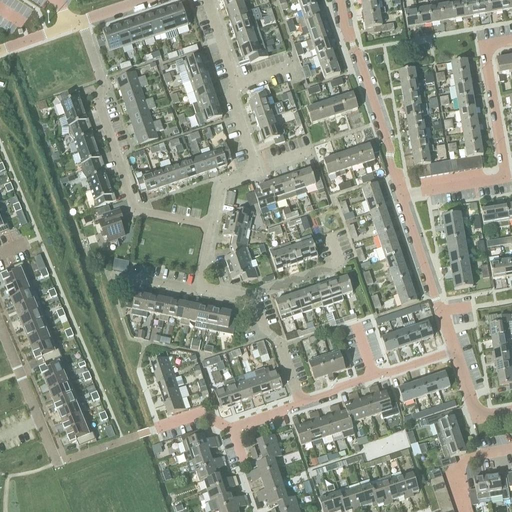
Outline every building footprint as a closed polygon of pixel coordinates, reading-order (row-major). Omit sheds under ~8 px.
[(225,9),(243,3),(241,0),(224,0),(225,1),(223,2),(225,9)] [(301,12),(316,7),(313,0),(298,0),(297,1),(301,12)] [(475,0),(463,0),(464,3),(467,19),(479,17),(476,1),(475,0)] [(475,0),(476,1),(479,17),(491,14),(488,0),(475,0)] [(488,0),(491,14),(503,12),(500,0),(488,0)] [(511,0),(500,0),(503,12),(511,10),(511,0)] [(231,18),(246,13),(243,3),(225,9),(228,16),(230,15),(231,18)] [(362,6),(364,18),(380,15),(386,14),(385,9),(379,10),(378,3),(362,6)] [(464,3),(452,5),(455,21),(467,19),(464,3)] [(452,5),(441,7),(444,23),(455,21),(452,5)] [(169,11),(176,31),(190,26),(187,16),(185,17),(182,7),(169,11)] [(303,19),(298,20),(300,25),(320,18),(316,7),(301,12),(303,19)] [(441,7),(429,9),(432,25),(444,23),(441,7)] [(429,9),(417,11),(420,27),(432,25),(429,9)] [(169,11),(158,15),(165,35),(176,31),(169,11)] [(230,22),(232,30),(255,22),(252,11),(246,13),(231,18),(232,21),(230,22)] [(417,11),(405,13),(408,29),(420,27),(417,11)] [(158,15),(147,18),(154,38),(165,35),(158,15)] [(387,33),(386,26),(382,27),(380,15),(364,18),(366,30),(374,29),(375,35),(387,33)] [(147,18),(136,22),(143,42),(154,38),(147,18)] [(320,18),(300,25),(302,29),(306,28),(309,35),(324,30),(320,18)] [(136,22),(126,25),(132,46),(143,42),(136,22)] [(237,36),(238,39),(259,32),(255,22),(232,30),(235,37),(237,36)] [(113,30),(120,50),(132,46),(126,25),(113,30)] [(107,54),(120,50),(113,30),(103,33),(104,36),(106,43),(104,44),(107,54)] [(311,41),(306,42),(308,48),(328,41),(324,30),(309,35),(311,41)] [(237,43),(239,50),(257,44),(262,42),(259,32),(238,39),(239,42),(237,43)] [(104,36),(96,39),(100,49),(105,47),(104,44),(106,43),(104,36)] [(310,53),(314,51),(316,57),(332,52),(328,41),(308,48),(310,53)] [(257,44),(239,50),(242,58),(244,57),(245,60),(249,59),(251,65),(268,59),(262,42),(257,44)] [(196,46),(183,51),(185,56),(198,51),(196,46)] [(302,50),(296,52),(298,58),(304,56),(302,50)] [(316,57),(320,69),(336,64),(332,52),(316,57)] [(187,73),(205,67),(201,57),(183,63),(187,73)] [(503,75),(510,74),(511,74),(508,58),(496,60),(499,76),(498,76),(500,84),(504,83),(503,75)] [(467,61),(451,64),(453,76),(469,74),(467,61)] [(336,64),(320,69),(324,80),(340,75),(336,64)] [(190,83),(208,77),(205,67),(187,73),(190,83)] [(401,85),(417,82),(415,70),(399,72),(401,85)] [(135,73),(116,80),(120,91),(147,82),(145,77),(137,80),(135,73)] [(469,74),(453,76),(455,89),(471,87),(469,74)] [(194,94),(212,88),(208,77),(190,83),(194,94)] [(437,79),(436,79),(438,89),(440,89),(439,84),(445,83),(445,78),(438,79),(437,79)] [(335,82),(337,88),(343,86),(341,80),(335,82)] [(147,82),(120,91),(124,102),(143,96),(141,89),(148,87),(147,82)] [(403,97),(419,94),(417,82),(401,85),(403,97)] [(471,87),(455,89),(457,101),(473,98),(471,87)] [(197,104),(215,98),(212,88),(194,94),(197,104)] [(309,97),(315,95),(313,88),(307,90),(309,97)] [(79,91),(57,98),(57,99),(61,104),(65,116),(83,110),(79,99),(81,98),(79,91)] [(252,114),(254,113),(269,107),(266,97),(268,97),(266,91),(251,95),(253,101),(250,102),(251,105),(249,106),(252,114)] [(286,95),(283,96),(285,102),(288,101),(293,100),(291,93),(286,95)] [(405,109),(421,106),(419,94),(403,97),(405,109)] [(341,99),(346,114),(358,110),(353,95),(341,99)] [(143,96),(124,102),(124,103),(128,113),(154,104),(153,99),(145,102),(143,96)] [(197,104),(193,105),(196,116),(201,114),(219,108),(215,98),(197,104)] [(473,98),(457,101),(459,112),(475,110),(473,98)] [(330,103),(335,118),(346,114),(341,99),(330,103)] [(323,122),(335,118),(330,103),(318,107),(323,122)] [(132,124),(150,118),(148,112),(156,109),(154,104),(128,113),(132,124)] [(254,113),(257,123),(273,118),(278,116),(275,105),(269,107),(254,113)] [(406,120),(423,117),(421,106),(405,109),(406,120)] [(312,126),(323,122),(318,107),(307,110),(312,126)] [(196,116),(195,116),(199,128),(213,123),(212,122),(222,119),(219,108),(201,114),(196,116)] [(69,135),(91,128),(89,120),(87,121),(83,110),(65,116),(69,127),(69,135)] [(475,110),(459,112),(461,124),(477,121),(475,110)] [(408,132),(425,129),(423,117),(406,120),(408,132)] [(150,118),(132,124),(135,135),(162,126),(160,121),(152,124),(150,118)] [(276,128),(273,119),(273,118),(257,123),(261,133),(276,128)] [(477,121),(461,124),(463,135),(479,133),(477,121)] [(162,126),(135,135),(139,147),(158,140),(156,134),(164,131),(162,126)] [(91,128),(69,135),(69,136),(74,142),(78,154),(96,147),(92,136),(94,136),(91,128)] [(261,133),(259,134),(261,141),(263,141),(265,144),(273,141),(275,146),(285,143),(283,137),(280,138),(276,128),(261,133)] [(408,132),(410,144),(427,141),(425,129),(408,132)] [(479,133),(463,135),(465,147),(481,145),(479,133)] [(427,141),(410,144),(413,156),(429,153),(434,152),(433,147),(428,148),(427,141)] [(211,153),(217,171),(227,167),(226,163),(232,161),(225,142),(225,143),(211,153)] [(481,145),(465,147),(467,158),(467,159),(468,159),(475,158),(481,157),(483,156),(481,145)] [(363,166),(365,165),(375,162),(370,146),(358,150),(363,166)] [(82,173),(104,166),(101,158),(100,159),(96,147),(78,154),(82,165),(82,173)] [(352,169),(363,166),(358,150),(346,154),(352,169)] [(207,174),(217,171),(211,153),(201,156),(207,174)] [(429,153),(413,156),(414,168),(417,168),(423,167),(429,166),(431,165),(429,153)] [(335,158),(341,177),(346,176),(345,172),(352,169),(346,154),(335,158)] [(197,177),(207,174),(201,156),(191,160),(197,177)] [(481,157),(475,158),(477,170),(483,169),(481,157)] [(328,177),(336,175),(337,178),(341,177),(335,158),(323,162),(328,177)] [(467,158),(462,159),(464,172),(470,171),(468,159),(467,159),(467,158)] [(475,158),(468,159),(470,171),(477,170),(475,158)] [(462,159),(456,161),(458,173),(464,172),(462,159)] [(187,181),(197,177),(191,160),(181,163),(187,181)] [(447,162),(441,163),(443,175),(449,174),(447,162)] [(177,184),(187,181),(181,163),(171,166),(177,184)] [(441,163),(435,164),(437,177),(443,175),(441,163)] [(91,192),(109,185),(105,174),(107,174),(104,166),(82,173),(82,174),(87,180),(91,192)] [(168,188),(177,184),(171,166),(162,170),(168,188)] [(429,166),(423,167),(425,179),(431,178),(429,166)] [(158,191),(168,188),(162,170),(152,173),(158,191)] [(300,174),(305,190),(315,186),(317,192),(323,190),(317,172),(312,174),(310,171),(300,174)] [(158,191),(152,173),(135,174),(134,173),(140,192),(146,190),(147,194),(158,191)] [(290,178),(297,198),(307,195),(305,190),(300,174),(290,178)] [(279,181),(286,202),(297,198),(290,178),(279,181)] [(276,205),(286,202),(279,181),(269,185),(276,205)] [(109,185),(91,192),(94,202),(94,209),(95,209),(116,202),(114,195),(112,195),(109,185)] [(254,193),(259,207),(260,211),(266,208),(276,205),(269,185),(259,188),(260,191),(254,193)] [(366,202),(381,197),(377,185),(362,190),(366,202)] [(229,193),(226,205),(233,207),(235,195),(229,193)] [(381,197),(366,202),(370,214),(385,209),(381,197)] [(506,207),(493,209),(496,225),(497,229),(509,228),(508,223),(506,207)] [(347,208),(341,210),(343,217),(349,214),(347,208)] [(385,209),(370,214),(370,215),(371,216),(374,226),(389,220),(388,216),(385,209)] [(484,227),(496,225),(493,209),(481,211),(484,227)] [(117,240),(125,237),(121,226),(124,225),(120,211),(103,217),(105,220),(99,222),(104,239),(107,238),(108,242),(109,242),(109,243),(117,241),(117,240)] [(228,216),(226,226),(246,231),(250,231),(251,224),(253,214),(240,211),(238,218),(228,216)] [(444,230),(462,227),(460,214),(442,217),(444,230)] [(0,216),(0,236),(10,232),(7,225),(4,226),(0,216)] [(389,220),(374,226),(378,237),(393,232),(389,221),(389,220)] [(234,239),(232,248),(246,247),(248,242),(244,241),(246,231),(226,226),(223,237),(234,239)] [(275,234),(276,237),(282,235),(279,227),(274,229),(275,234)] [(447,244),(465,241),(462,227),(444,230),(447,244)] [(355,232),(349,234),(351,240),(357,238),(355,232)] [(393,232),(378,237),(382,249),(397,244),(393,232)] [(311,237),(300,241),(307,261),(310,260),(311,261),(318,259),(312,242),(311,237)] [(297,247),(291,249),(297,266),(303,264),(304,262),(307,261),(300,241),(295,242),(297,247)] [(448,255),(467,252),(465,241),(447,244),(448,255)] [(290,244),(280,248),(281,253),(286,268),(289,267),(291,268),(297,266),(291,249),(290,244)] [(397,244),(382,249),(385,260),(401,255),(397,244)] [(235,256),(225,260),(228,270),(248,263),(252,262),(248,252),(246,247),(232,248),(235,256)] [(283,269),(286,268),(281,253),(280,248),(269,251),(276,273),(283,270),(283,269)] [(450,266),(468,263),(467,252),(448,255),(450,266)] [(363,255),(357,257),(359,263),(365,261),(363,255)] [(401,255),(385,260),(386,261),(389,272),(405,267),(401,256),(401,255)] [(505,278),(511,277),(511,261),(502,263),(505,278)] [(7,274),(1,276),(7,290),(30,280),(23,263),(6,270),(7,274)] [(248,263),(228,270),(232,281),(242,277),(244,283),(257,279),(254,269),(250,270),(248,263)] [(468,263),(450,266),(453,279),(471,276),(471,275),(468,263)] [(493,280),(505,278),(502,263),(490,265),(493,280)] [(405,267),(389,272),(393,284),(409,279),(405,267)] [(471,276),(453,279),(455,291),(473,288),(471,276)] [(337,281),(342,297),(353,293),(347,278),(337,281)] [(371,279),(365,281),(367,287),(373,285),(371,279)] [(397,295),(413,290),(409,279),(393,284),(397,295)] [(30,280),(7,290),(11,300),(31,292),(34,290),(30,280)] [(344,302),(342,297),(337,281),(327,285),(332,300),(333,305),(344,302)] [(316,288),(323,308),(333,305),(332,300),(327,285),(316,288)] [(313,311),(323,308),(316,288),(306,292),(313,311)] [(413,290),(397,295),(401,308),(417,303),(413,290)] [(31,292),(11,300),(15,310),(35,302),(31,292)] [(296,295),(302,315),(313,311),(306,292),(296,295)] [(144,296),(135,294),(135,297),(129,296),(126,309),(132,311),(131,316),(142,318),(147,296),(144,296)] [(292,318),(302,315),(296,295),(286,299),(292,318)] [(147,296),(142,318),(146,319),(147,314),(154,315),(157,299),(149,297),(149,296),(147,296)] [(373,304),(379,302),(377,296),(371,298),(373,304)] [(163,323),(168,300),(166,300),(165,301),(157,299),(154,315),(160,316),(159,322),(163,323)] [(282,322),(292,318),(286,299),(275,302),(282,322)] [(175,319),(178,303),(170,302),(170,301),(168,300),(163,323),(167,324),(169,318),(175,319)] [(35,302),(15,310),(19,320),(39,312),(35,302)] [(379,302),(373,304),(375,310),(381,308),(379,302)] [(184,327),(189,305),(186,304),(186,305),(178,303),(175,319),(181,321),(180,326),(184,327)] [(184,327),(183,334),(187,335),(189,328),(190,323),(196,324),(199,308),(191,306),(192,305),(189,305),(184,327)] [(410,309),(412,315),(421,312),(419,306),(410,309)] [(196,324),(195,329),(201,330),(206,331),(210,309),(208,308),(208,309),(199,308),(196,324)] [(210,309),(206,331),(210,332),(216,333),(217,328),(221,312),(213,310),(213,309),(210,309)] [(400,319),(412,315),(410,309),(398,313),(400,319)] [(39,312),(19,320),(23,330),(47,320),(43,310),(39,312)] [(217,328),(216,333),(222,335),(233,337),(236,321),(230,320),(232,313),(229,313),(229,314),(221,312),(217,328)] [(389,323),(400,319),(398,313),(387,317),(389,323)] [(499,325),(489,327),(491,339),(510,336),(508,324),(511,323),(511,321),(511,316),(498,319),(499,325)] [(377,327),(389,323),(387,317),(375,321),(377,327)] [(47,320),(23,330),(27,340),(51,330),(47,320)] [(417,328),(416,328),(421,342),(422,342),(433,338),(428,324),(417,328)] [(416,328),(405,332),(410,346),(421,342),(416,328)] [(51,330),(27,340),(32,350),(55,340),(51,330)] [(297,332),(285,336),(287,343),(293,341),(299,339),(297,332)] [(398,351),(410,346),(405,332),(393,336),(398,351)] [(386,354),(398,351),(393,336),(381,340),(386,354)] [(491,339),(493,351),(507,349),(507,348),(506,341),(511,340),(510,336),(491,339)] [(317,343),(315,337),(307,340),(309,345),(317,343)] [(55,340),(32,350),(36,361),(42,359),(44,364),(62,357),(55,340)] [(192,340),(190,350),(199,352),(201,342),(192,340)] [(256,345),(258,351),(260,358),(268,356),(263,343),(256,345)] [(493,351),(495,363),(511,360),(511,347),(507,348),(507,349),(493,351)] [(314,382),(325,378),(327,377),(329,383),(331,383),(332,383),(334,381),(332,376),(351,370),(346,355),(341,357),(340,355),(309,365),(314,382)] [(45,367),(40,369),(45,383),(69,373),(62,357),(44,364),(45,367)] [(167,358),(150,364),(154,375),(171,369),(167,358)] [(202,363),(204,369),(217,365),(215,359),(202,363)] [(511,360),(495,363),(497,375),(511,372),(511,360)] [(171,369),(154,375),(157,385),(157,386),(175,380),(174,379),(171,369)] [(255,379),(261,396),(272,392),(266,375),(264,369),(254,373),(256,379),(255,379)] [(276,372),(266,375),(272,392),(282,389),(276,372)] [(510,392),(511,391),(511,372),(497,375),(499,387),(509,386),(510,392)] [(69,373),(45,383),(49,393),(73,383),(69,373)] [(433,378),(437,392),(450,388),(445,374),(433,378)] [(433,378),(422,382),(426,396),(428,400),(432,398),(431,394),(437,392),(433,378)] [(251,399),(261,396),(255,379),(245,382),(251,399)] [(175,380),(157,386),(161,395),(161,396),(178,390),(175,380)] [(203,381),(197,383),(199,389),(206,387),(203,381)] [(225,389),(230,406),(241,402),(235,386),(235,385),(234,381),(223,384),(224,389),(225,389)] [(241,402),(251,399),(245,382),(235,385),(235,386),(241,402)] [(415,400),(426,396),(422,382),(410,386),(415,400)] [(73,383),(49,393),(53,403),(77,393),(73,383)] [(403,404),(415,400),(410,386),(398,390),(403,404)] [(377,387),(373,389),(381,415),(383,420),(399,415),(396,405),(390,407),(386,393),(380,395),(377,387)] [(220,410),(230,406),(225,389),(224,389),(214,393),(220,410)] [(371,418),(381,415),(373,389),(368,391),(370,399),(365,400),(371,418)] [(178,390),(161,396),(164,406),(182,400),(178,390)] [(77,393),(53,403),(58,412),(81,403),(77,393)] [(371,418),(365,400),(359,402),(357,394),(352,395),(360,422),(371,418)] [(351,425),(360,422),(352,395),(348,397),(350,405),(344,407),(346,413),(351,425)] [(182,400),(164,406),(168,416),(185,410),(182,400)] [(442,406),(444,412),(456,407),(454,402),(442,406)] [(81,403),(58,412),(62,423),(85,413),(81,403)] [(334,408),(342,434),(344,439),(355,436),(353,431),(351,425),(346,413),(341,414),(339,406),(334,408)] [(433,415),(444,412),(442,406),(431,410),(433,415)] [(333,417),(327,419),(333,437),(342,434),(334,408),(330,409),(333,417)] [(414,416),(410,417),(412,422),(422,419),(420,414),(419,410),(412,412),(414,416)] [(420,414),(422,419),(433,415),(431,410),(420,414)] [(85,413),(62,423),(66,432),(89,423),(85,413)] [(314,415),(313,415),(321,441),(322,441),(333,437),(327,419),(321,421),(318,413),(314,415)] [(306,426),(312,444),(321,441),(313,415),(309,416),(311,424),(306,426)] [(440,416),(426,421),(428,427),(434,426),(438,437),(443,436),(458,431),(454,419),(442,423),(440,416)] [(298,420),(293,421),(294,425),(301,448),(312,444),(306,426),(300,428),(298,420)] [(89,423),(66,433),(71,445),(77,443),(79,448),(97,441),(89,423)] [(443,436),(438,437),(442,449),(462,442),(458,431),(443,436)] [(199,432),(181,438),(186,453),(187,453),(219,443),(217,438),(206,442),(204,436),(200,437),(199,432)] [(260,453),(278,447),(275,436),(257,442),(260,453)] [(445,461),(440,462),(442,469),(457,464),(455,458),(466,455),(462,442),(442,449),(445,461)] [(186,453),(183,454),(186,465),(187,464),(192,463),(210,457),(209,451),(220,447),(219,443),(187,453),(186,453)] [(274,460),(282,458),(278,447),(260,453),(263,463),(274,460)] [(192,463),(187,464),(191,474),(196,473),(225,463),(224,459),(212,462),(210,457),(192,463)] [(277,470),(274,460),(263,463),(256,465),(258,471),(249,474),(251,479),(277,470)] [(225,463),(196,473),(199,483),(204,482),(203,482),(217,477),(215,472),(227,468),(225,463)] [(263,486),(281,481),(277,470),(251,479),(252,483),(261,481),(263,486)] [(430,481),(442,477),(440,472),(429,476),(430,481)] [(400,474),(390,477),(392,481),(397,499),(404,497),(405,500),(409,499),(402,478),(400,474)] [(402,478),(409,499),(413,498),(411,495),(418,492),(412,474),(402,478)] [(217,477),(203,482),(204,482),(207,492),(238,481),(236,477),(224,481),(222,475),(217,477)] [(486,478),(490,499),(502,497),(502,502),(509,501),(507,486),(506,480),(499,481),(498,476),(486,478)] [(432,487),(444,483),(442,477),(430,481),(432,487)] [(477,502),(490,499),(486,478),(473,480),(475,491),(469,492),(472,507),(478,506),(477,502)] [(238,481),(207,492),(210,502),(214,501),(229,496),(228,496),(227,491),(239,486),(238,481)] [(257,500),(284,491),(281,481),(263,486),(265,492),(256,494),(257,500)] [(369,481),(359,484),(361,489),(367,507),(373,505),(374,507),(378,506),(372,488),(371,486),(369,481)] [(392,501),(397,499),(392,481),(381,485),(388,506),(393,504),(392,501)] [(434,493),(446,489),(444,483),(432,487),(434,493)] [(372,488),(378,506),(384,504),(385,507),(388,506),(381,485),(372,488)] [(360,509),(367,507),(361,489),(350,492),(356,511),(360,511),(361,511),(360,509)] [(436,499),(448,495),(446,489),(434,493),(436,499)] [(257,500),(254,501),(255,505),(259,504),(268,501),(270,507),(277,505),(277,504),(288,501),(287,500),(284,491),(257,500)] [(324,499),(319,500),(322,511),(334,511),(330,497),(328,491),(322,493),(324,499)] [(340,496),(345,511),(352,511),(353,511),(352,511),(356,511),(350,492),(340,495),(340,496)] [(345,511),(340,496),(340,495),(340,494),(330,497),(334,511),(345,511)] [(210,502),(208,503),(210,511),(214,511),(217,511),(248,501),(246,497),(234,501),(232,495),(228,496),(229,496),(214,501),(210,502)] [(438,505),(450,501),(448,495),(436,499),(438,505)] [(277,504),(277,505),(279,511),(288,511),(298,509),(295,498),(287,500),(288,501),(277,504)] [(248,501),(217,511),(237,511),(237,510),(249,506),(248,501)] [(440,510),(452,506),(450,501),(438,505),(440,510)]
